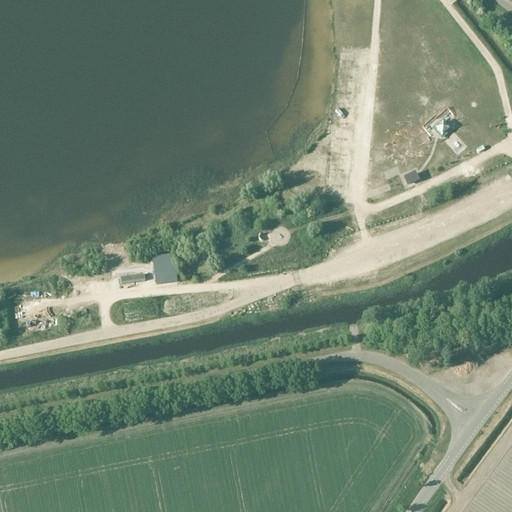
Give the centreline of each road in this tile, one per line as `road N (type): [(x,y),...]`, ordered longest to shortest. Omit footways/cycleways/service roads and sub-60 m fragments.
road 1 (track): [(511,190),(378,253),(222,310),(0,356)]
road 2 (unclassified): [(0,424),(357,356),(406,371),(440,395)]
road 3 (track): [(363,211),(356,198),(377,0)]
road 4 (track): [(357,213),(511,146)]
road 5 (track): [(511,131),(496,71),(442,0)]
